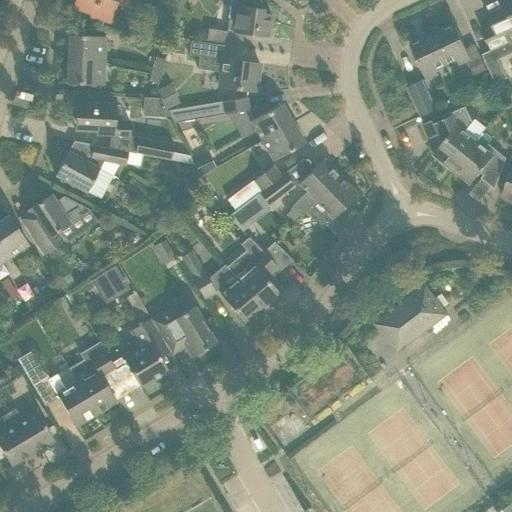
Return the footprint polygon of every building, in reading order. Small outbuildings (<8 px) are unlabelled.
[(126,0),(73,0),(71,7),(90,13),(89,16),(110,22),(115,5),(124,8),(126,0)] [(259,8),(260,1),(258,0),(230,0),(230,2),(226,32),(267,37),(270,14),(262,13),(262,9),(259,8)] [(511,18),(503,0),(494,0),(483,6),(491,23),(480,28),(491,52),(509,43),(511,48),(511,18)] [(511,0),(503,0),(511,18),(511,0)] [(454,25),(432,35),(445,64),(455,59),(458,64),(470,59),(454,25)] [(205,43),(218,45),(220,31),(207,29),(205,43)] [(68,35),(67,59),(103,61),(105,37),(68,35)] [(445,64),(432,35),(409,45),(425,79),(437,74),(435,69),(445,64)] [(218,45),(205,43),(189,41),(187,55),(198,56),(196,69),(220,72),(218,87),(255,92),(259,64),(222,59),(223,46),(218,45)] [(183,44),(171,45),(171,57),(183,56),(183,44)] [(480,56),(468,61),(474,74),(486,69),(480,56)] [(159,71),(160,72),(164,60),(155,57),(152,69),(159,71)] [(103,61),(67,59),(66,84),(102,85),(103,61)] [(160,72),(159,71),(152,69),(148,81),(157,84),(160,72)] [(435,110),(421,81),(407,87),(420,116),(435,110)] [(166,106),(180,102),(174,82),(160,86),(166,106)] [(221,102),(224,115),(247,111),(245,98),(221,102)] [(95,130),(95,134),(129,135),(129,123),(114,123),(115,104),(75,102),(73,129),(95,130)] [(249,121),(260,141),(292,123),(280,103),(249,121)] [(475,141),(465,132),(472,123),(465,107),(451,113),(450,112),(422,124),(429,139),(439,135),(442,142),(432,155),(451,170),(475,141)] [(292,123),(260,141),(272,161),(286,153),(303,143),(292,123)] [(137,137),(134,153),(170,160),(173,144),(137,137)] [(451,170),(470,185),(484,167),(487,169),(480,178),(494,189),(506,157),(481,137),(477,142),(475,141),(451,170)] [(99,199),(111,176),(98,169),(102,162),(125,166),(125,164),(139,167),(141,155),(128,152),(106,148),(92,145),(89,159),(87,163),(66,152),(54,175),(72,185),(86,192),(99,199)] [(208,155),(193,162),(199,175),(214,167),(208,155)] [(304,212),(304,211),(339,177),(322,159),(308,173),(297,184),(305,192),(291,206),(286,215),(292,222),(300,214),(301,215),(304,212)] [(511,165),(508,177),(501,196),(511,199),(511,165)] [(252,181),(260,192),(280,177),(272,166),(252,181)] [(280,177),(260,192),(258,193),(267,206),(293,187),(284,174),(280,177)] [(356,194),(339,177),(304,211),(304,212),(321,229),(356,194)] [(196,191),(185,186),(182,193),(192,198),(196,191)] [(57,231),(68,223),(49,195),(43,199),(40,197),(37,197),(34,199),(32,202),(33,206),(27,210),(28,211),(17,218),(22,225),(41,256),(63,241),(57,231)] [(212,201),(206,206),(213,213),(218,208),(212,201)] [(8,216),(0,220),(0,243),(9,257),(27,245),(19,232),(8,216)] [(132,233),(126,237),(126,244),(133,248),(139,244),(138,236),(132,233)] [(277,268),(262,252),(247,238),(239,245),(244,251),(234,259),(227,267),(226,268),(236,280),(260,307),(263,311),(281,296),(264,277),(277,268)] [(175,258),(164,240),(152,247),(163,265),(175,258)] [(262,252),(277,268),(280,270),(291,260),(276,246),(272,242),(262,252)] [(0,243),(0,262),(9,257),(0,243)] [(226,268),(227,267),(225,264),(207,280),(202,272),(190,279),(203,300),(214,293),(213,291),(216,289),(219,295),(230,307),(243,322),(260,307),(236,280),(226,268)] [(114,265),(89,280),(103,304),(128,289),(114,265)] [(374,324),(396,353),(447,315),(425,286),(374,324)] [(37,301),(39,304),(50,297),(44,288),(34,295),(37,301)] [(146,314),(134,292),(125,298),(138,319),(146,314)] [(39,304),(37,301),(34,295),(23,302),(29,311),(39,304)] [(215,342),(205,325),(193,306),(193,305),(169,319),(163,310),(149,318),(167,349),(166,349),(169,353),(170,352),(171,355),(173,354),(184,347),(190,357),(215,342)] [(167,349),(149,318),(129,330),(138,346),(134,349),(136,353),(123,361),(139,388),(167,371),(157,355),(166,349),(167,349)] [(0,324),(0,326),(6,334),(15,328),(8,319),(0,324)] [(87,377),(76,383),(95,414),(116,402),(101,378),(115,370),(102,349),(87,359),(92,367),(84,373),(87,377)] [(16,360),(29,382),(44,373),(31,350),(16,360)] [(95,414),(76,383),(65,390),(56,375),(46,380),(74,427),(95,414)] [(6,384),(0,387),(0,394),(2,398),(11,392),(6,384)] [(14,408),(7,413),(31,453),(52,440),(34,409),(20,417),(14,408)] [(31,453),(7,413),(0,417),(5,426),(0,428),(0,449),(10,466),(31,453)]
